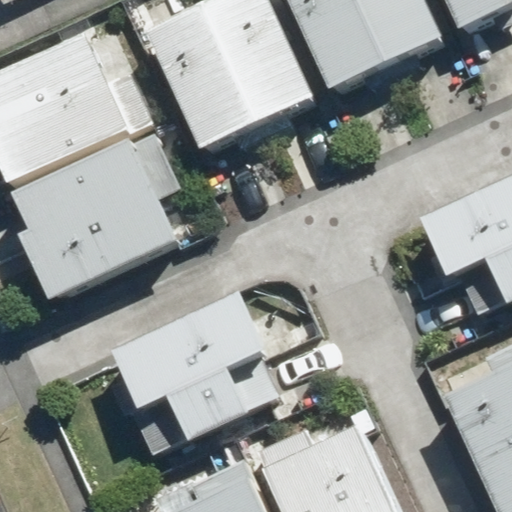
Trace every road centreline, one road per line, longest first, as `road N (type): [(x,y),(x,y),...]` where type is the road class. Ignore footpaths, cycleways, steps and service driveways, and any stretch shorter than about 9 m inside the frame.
road 1 (residential): [(0,365),(511,141)]
road 2 (unknown): [(326,222),(456,511)]
